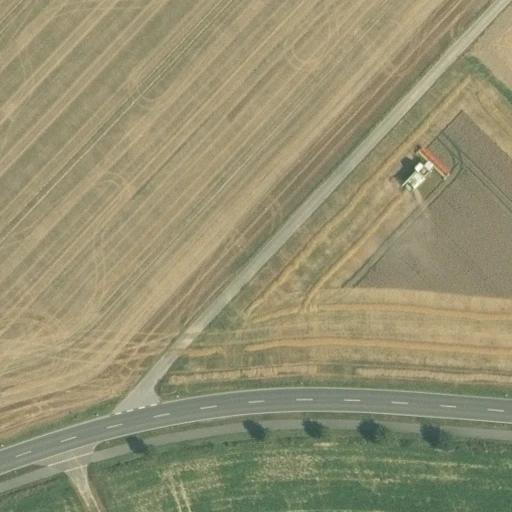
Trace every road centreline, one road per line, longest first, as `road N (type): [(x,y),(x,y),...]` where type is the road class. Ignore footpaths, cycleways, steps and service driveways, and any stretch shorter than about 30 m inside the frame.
road 1 (track): [(506,0),(156,375),(132,424)]
road 2 (secondary): [(0,462),(62,440),(213,408),(302,401),(511,413)]
